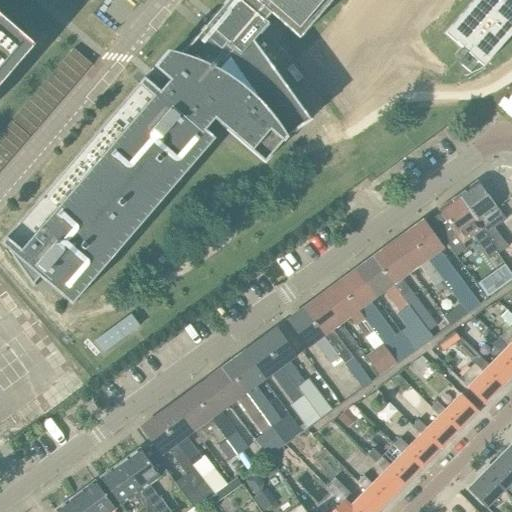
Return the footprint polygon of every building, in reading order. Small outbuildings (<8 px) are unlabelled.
[(137,86),(1,243),(9,250),(35,287),(37,285),(34,282),(40,276),(72,304),(215,137),(205,129),(215,119),(252,150),(265,162),(283,141),(288,136),(290,134),(310,119),(257,45),(279,20),(300,38),(332,0),(473,0),(445,33),(483,66),(511,32),(511,0),(227,0),(182,53),(179,52),(175,51),(172,50),(168,50),(154,66),(155,67),(164,75),(170,80),(161,90),(144,77),(137,86)] [(0,85),(36,43),(0,12),(0,85)] [(74,48),(13,119),(28,132),(89,62),(74,48)] [(12,121),(0,133),(0,164),(27,134),(12,121)] [(477,181),(458,195),(488,236),(499,255),(509,248),(495,228),(506,220),(477,181)] [(491,261),(499,255),(488,236),(458,195),(438,209),(441,212),(430,220),(456,256),(464,250),(464,245),(458,236),(468,229),(468,230),(491,261)] [(446,286),(459,305),(465,313),(475,306),(437,252),(443,247),(435,236),(424,220),(407,232),(446,286)] [(410,272),(420,265),(438,291),(446,286),(407,232),(390,245),(410,272)] [(427,331),(436,325),(401,278),(410,272),(390,245),(373,257),(408,305),(427,331)] [(376,297),(384,291),(399,311),(408,305),(373,257),(356,270),(376,297)] [(511,273),(505,263),(495,270),(506,284),(511,279),(511,273)] [(383,344),(397,362),(414,350),(407,341),(401,346),(368,302),(376,297),(356,270),(338,283),(339,284),(374,330),(383,344)] [(320,296),(341,323),(349,316),(365,337),(374,330),(339,284),(338,283),(320,296)] [(339,357),(362,387),(371,381),(332,329),(341,323),(320,296),(303,308),(339,357)] [(399,311),(396,314),(399,318),(406,327),(402,331),(401,331),(414,349),(432,337),(427,331),(408,305),(399,311)] [(443,316),(449,324),(455,320),(465,313),(459,305),(444,316),(443,316)] [(303,308),(287,320),(307,347),(315,342),(331,363),(339,357),(303,308)] [(511,315),(507,310),(500,317),(511,327),(511,326),(511,315)] [(131,314),(96,340),(104,352),(139,326),(131,314)] [(511,326),(511,327),(499,339),(508,348),(505,350),(511,357),(511,326)] [(261,340),(319,418),(331,410),(308,378),(305,380),(291,360),(297,355),(277,328),(261,340)] [(453,343),(474,364),(481,358),(454,331),(451,333),(448,335),(431,349),(436,356),(453,343)] [(503,385),(511,376),(511,357),(505,350),(508,348),(499,339),(492,346),(501,355),(489,366),(487,369),(503,385)] [(264,380),(272,374),(293,403),(308,425),(319,418),(261,340),(243,352),(264,380)] [(397,362),(383,344),(367,356),(381,374),(397,362)] [(243,352),(226,365),(284,443),(301,431),(292,419),(285,424),(283,422),(283,423),(255,386),(264,380),(243,352)] [(459,379),(484,404),(503,385),(487,369),(489,366),(481,358),(474,364),(459,379)] [(264,435),(272,430),(283,444),(284,443),(226,365),(209,378),(229,406),(237,399),(264,435)] [(209,378),(191,391),(227,439),(228,439),(239,453),(247,448),(220,412),(229,406),(209,378)] [(227,439),(191,391),(174,403),(194,431),(198,428),(206,439),(207,440),(212,437),(229,460),(237,454),(226,440),(227,439)] [(461,395),(447,410),(437,400),(430,407),(440,417),(442,414),(459,430),(477,411),(461,395)] [(194,431),(174,403),(157,416),(192,464),(200,458),(185,438),(194,431)] [(339,418),(348,427),(356,418),(347,409),(339,418)] [(459,430),(442,414),(440,417),(428,429),(418,419),(412,426),(422,435),(424,433),(440,449),(459,430)] [(214,494),(192,464),(157,416),(141,428),(161,455),(168,450),(183,471),(186,474),(174,483),(193,509),(214,494)] [(424,433),(422,435),(410,447),(400,438),(393,445),(403,454),(406,451),(422,467),(440,449),(424,433)] [(511,444),(501,455),(511,465),(511,444)] [(119,464),(141,495),(154,511),(167,511),(158,499),(157,500),(147,486),(160,476),(165,473),(146,446),(141,450),(140,448),(119,464)] [(374,449),(367,456),(375,463),(382,456),(374,449)] [(406,451),(403,454),(392,466),(382,456),(375,463),(385,473),(388,470),(404,486),(422,467),(406,451)] [(511,482),(511,465),(501,455),(485,472),(504,491),(505,490),(511,482)] [(213,494),(225,486),(203,456),(200,458),(192,464),(214,494),(213,494)] [(154,511),(141,495),(119,464),(100,477),(121,505),(134,496),(143,509),(140,511),(154,511)] [(385,505),(404,486),(388,470),(385,473),(373,485),(363,475),(357,482),(367,491),(369,489),(385,505)] [(246,479),(256,493),(263,488),(263,482),(256,472),(246,479)] [(504,491),(485,472),(468,489),(487,508),(504,491)] [(344,485),(337,477),(327,487),(334,495),(344,485)] [(228,484),(226,485),(231,492),(242,485),(237,478),(228,484)] [(75,496),(86,511),(112,511),(116,509),(95,481),(75,496)] [(343,501),(352,493),(344,485),(334,495),(342,502),(343,501)] [(378,511),(385,505),(369,489),(367,491),(351,507),(355,511),(378,511)] [(262,490),(254,496),(264,508),(271,503),(262,490)] [(217,494),(209,500),(213,505),(221,499),(217,494)] [(86,511),(75,496),(56,510),(56,511),(86,511)] [(355,511),(351,507),(350,508),(343,501),(342,502),(332,511),(355,511)]
